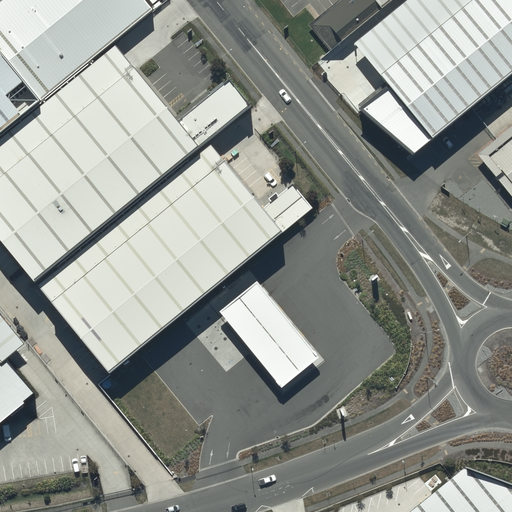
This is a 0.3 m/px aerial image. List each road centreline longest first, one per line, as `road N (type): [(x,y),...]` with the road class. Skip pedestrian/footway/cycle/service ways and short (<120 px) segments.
road 1 (tertiary): [(217,0),(413,242)]
road 2 (residential): [(178,511),(373,453)]
road 3 (residential): [(499,406),(373,453)]
road 4 (residential): [(373,453),(464,369)]
